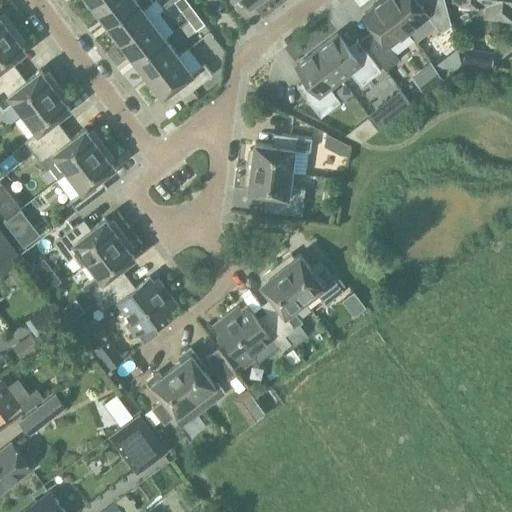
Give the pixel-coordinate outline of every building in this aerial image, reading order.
[(136,0),(100,0),(94,5),(107,23),(137,1),(136,0)] [(151,0),(137,0),(137,1),(107,23),(121,42),(151,19),(144,9),(153,2),(151,0)] [(409,30),(385,0),(377,0),(374,3),(376,5),(363,15),(383,40),(370,49),(386,70),(399,59),(389,46),(409,30)] [(385,0),(409,30),(429,14),(441,31),(451,23),(444,0),(432,0),(423,7),(417,0),(385,0)] [(502,0),(456,0),(457,0),(488,4),(486,20),(500,21),(502,0)] [(511,0),(502,0),(500,21),(511,22),(511,0)] [(189,19),(197,13),(189,2),(181,9),(189,19)] [(205,24),(197,13),(189,19),(197,30),(205,24)] [(0,38),(15,28),(4,14),(0,17),(0,16),(0,38)] [(151,19),(121,42),(135,60),(165,37),(151,19)] [(25,41),(15,28),(0,38),(0,85),(13,75),(6,66),(26,50),(21,44),(25,41)] [(338,34),(317,50),(340,80),(351,72),(362,85),(382,70),(367,52),(357,59),(338,34)] [(179,55),(165,37),(135,60),(149,78),(179,55)] [(457,48),(435,65),(445,78),(462,64),(457,48)] [(340,80),(317,50),(297,66),(316,91),(307,98),(320,117),(341,101),(331,87),(340,80)] [(192,73),(179,55),(149,78),(163,96),(181,82),(188,92),(213,74),(205,63),(192,73)] [(431,61),(412,75),(426,93),(444,79),(431,61)] [(13,75),(0,85),(0,108),(2,111),(15,102),(23,113),(59,86),(49,72),(45,75),(41,69),(20,85),(13,75)] [(59,86),(23,113),(38,132),(25,141),(33,152),(58,133),(50,124),(70,108),(66,102),(70,100),(59,86)] [(385,103),(395,116),(412,103),(402,90),(385,103)] [(58,133),(33,152),(47,170),(59,160),(68,171),(104,144),(93,131),(90,134),(85,128),(65,143),(58,133)] [(250,149),(247,166),(292,172),(295,149),(311,151),(312,138),(282,134),(281,146),(256,143),(255,150),(250,149)] [(104,144),(68,171),(82,190),(70,199),(78,210),(102,192),(95,182),(115,167),(110,161),(114,158),(104,144)] [(292,172),(247,166),(245,183),(250,184),(249,191),(274,195),(272,211),(302,215),(305,189),(290,186),(292,172)] [(20,206),(1,180),(0,180),(0,208),(6,217),(20,206)] [(4,221),(23,247),(39,234),(19,208),(4,221)] [(88,262),(124,234),(113,221),(110,224),(105,218),(85,233),(78,223),(53,241),(68,262),(74,257),(82,267),(88,262)] [(124,234),(88,262),(98,274),(83,286),(90,296),(93,293),(98,300),(97,301),(122,282),(115,272),(135,257),(131,251),(134,248),(124,234)] [(278,265),(305,301),(316,292),(326,304),(344,291),(325,266),(315,274),(300,254),(294,258),(291,254),(278,265)] [(48,272),(39,260),(30,267),(39,278),(48,272)] [(305,301),(278,265),(264,275),(267,279),(261,284),(276,304),(266,311),(272,318),(285,335),(303,321),(294,309),(305,301)] [(122,282),(97,301),(105,312),(111,319),(124,309),(132,319),(127,323),(136,335),(177,304),(158,279),(154,282),(150,276),(129,291),(122,282)] [(353,291),(342,300),(353,315),(365,307),(353,291)] [(27,323),(44,343),(67,325),(51,305),(27,323)] [(285,335),(272,318),(262,325),(247,305),(241,310),(238,306),(214,325),(245,365),(256,357),(252,352),(270,338),(281,352),(291,343),(285,335)] [(62,336),(70,346),(77,340),(69,330),(62,336)] [(171,368),(203,409),(224,392),(217,382),(215,384),(198,362),(201,361),(190,347),(179,356),(182,360),(171,368)] [(206,357),(225,381),(236,373),(218,349),(206,357)] [(104,362),(110,370),(123,360),(117,352),(104,362)] [(203,409),(171,368),(161,375),(159,372),(147,381),(157,394),(159,392),(164,398),(152,407),(164,424),(174,416),(181,425),(203,409)] [(0,420),(7,416),(9,418),(23,408),(8,385),(3,379),(0,381),(0,420)] [(256,396),(266,389),(261,384),(255,383),(249,387),(256,396)] [(56,392),(20,421),(31,436),(68,407),(56,392)] [(256,421),(266,413),(251,394),(242,401),(256,421)] [(136,447),(148,464),(166,451),(139,414),(109,437),(124,457),(136,447)] [(0,450),(0,493),(32,469),(12,442),(0,450)] [(85,485),(122,464),(112,446),(74,467),(85,485)] [(65,511),(51,493),(24,511),(65,511)] [(123,511),(115,502),(101,511),(123,511)]
